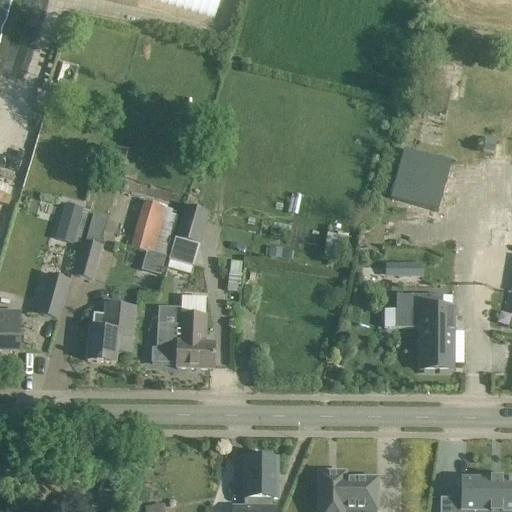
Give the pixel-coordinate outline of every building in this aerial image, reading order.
[(145,0),(214,21),(220,0),(145,0)] [(403,155),(390,202),(437,217),(450,168),(403,155)] [(174,212),(144,204),(131,249),(154,256),(154,254),(168,257),(179,218),(173,216),(174,212)] [(186,208),(176,240),(199,247),(209,214),(186,208)] [(107,220),(93,216),(86,243),(83,243),(74,278),(94,283),(103,248),(100,247),(107,220)] [(282,251),(271,251),(269,261),(282,262),(282,251)] [(244,265),(231,264),(227,294),(237,295),(238,285),(241,285),(244,265)] [(396,267),(396,281),(422,281),(422,267),(396,267)] [(242,308),(256,310),(262,274),(248,272),(242,308)] [(168,274),(165,297),(181,299),(183,276),(168,274)] [(59,322),(70,282),(48,276),(36,316),(59,322)] [(441,300),(397,300),(397,332),(419,332),(419,373),(453,373),(453,311),(441,311),(441,300)] [(87,363),(115,366),(118,338),(131,339),(135,311),(106,308),(105,318),(94,317),(93,331),(91,331),(87,363)] [(15,327),(15,317),(0,316),(0,355),(19,355),(18,328),(15,327)] [(212,373),(214,346),(205,346),(206,319),(180,318),(179,345),(177,345),(176,371),(212,373)] [(243,460),(243,501),(245,501),(245,509),(232,509),(232,511),(272,511),(273,501),(277,501),(278,461),(243,460)] [(511,511),(511,481),(502,482),(502,480),(501,480),(501,481),(492,481),(492,480),(490,480),(490,482),(462,481),(462,501),(440,501),(440,511),(511,511)] [(319,481),(318,511),(376,511),(377,481),(319,481)]
